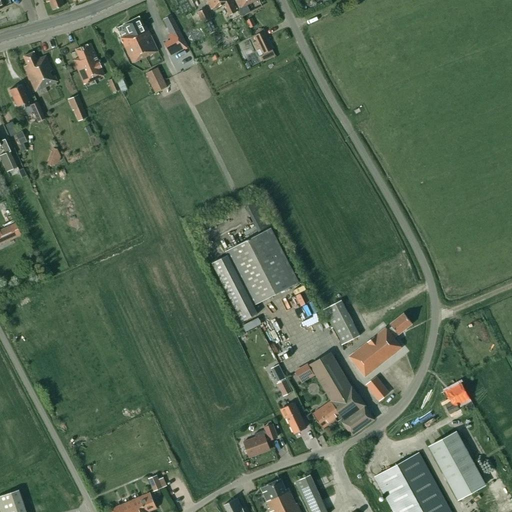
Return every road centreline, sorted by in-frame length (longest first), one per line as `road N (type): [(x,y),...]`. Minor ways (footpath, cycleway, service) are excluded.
road 1 (unclassified): [(188,511),(223,489),(386,422),(411,395),(435,326),(420,256),(281,0)]
road 2 (unclassified): [(93,511),(0,333)]
road 3 (tertiary): [(114,0),(0,38)]
